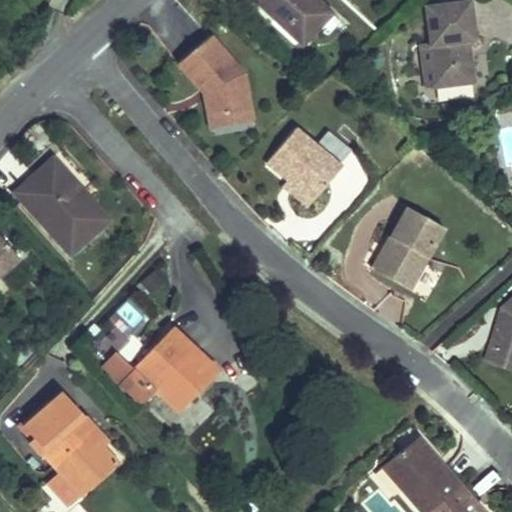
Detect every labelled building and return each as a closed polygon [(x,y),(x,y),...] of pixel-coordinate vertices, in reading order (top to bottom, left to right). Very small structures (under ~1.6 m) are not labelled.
[(326,15),(309,0),(246,0),(295,45),(326,15)] [(467,12),(427,11),(426,47),(425,91),(461,92),(462,53),(467,53),(467,12)] [(236,76),(204,41),(171,67),(188,90),(208,90),(210,112),(243,111),(236,76)] [(415,91),(425,91),(426,47),(415,47),(415,91)] [(210,112),(208,90),(188,90),(196,101),(200,130),(245,126),(243,111),(210,112)] [(343,173),(295,136),(267,172),(287,187),(316,209),(343,173)] [(67,179),(46,157),(5,194),(62,258),(91,235),(73,215),(75,203),(58,187),(67,179)] [(107,221),(67,179),(58,187),(75,203),(73,215),(91,235),(107,221)] [(316,209),(287,187),(285,199),(309,218),(316,209)] [(385,242),(367,273),(418,302),(430,280),(420,276),(444,232),(405,211),(390,241),(385,242)] [(0,253),(0,271),(9,263),(0,253)] [(125,302),(111,316),(129,335),(144,320),(125,302)] [(511,305),(496,319),(488,367),(511,369),(511,305)] [(192,359),(169,336),(128,375),(151,399),(192,359)] [(215,382),(192,359),(151,399),(174,422),(215,382)] [(70,419),(50,398),(14,430),(32,450),(32,462),(51,483),(38,494),(53,511),(58,511),(107,471),(90,453),(70,433),(70,419)] [(76,416),(70,419),(70,433),(90,453),(101,444),(76,416)] [(465,511),(410,445),(372,475),(402,511),(465,511)]
